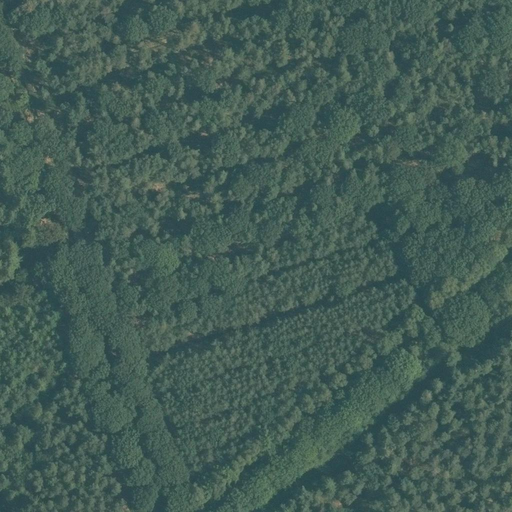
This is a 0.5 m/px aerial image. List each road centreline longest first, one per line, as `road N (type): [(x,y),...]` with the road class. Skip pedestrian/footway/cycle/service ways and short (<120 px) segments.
road 1 (track): [(206,511),(511,260)]
road 2 (track): [(288,511),(511,335)]
